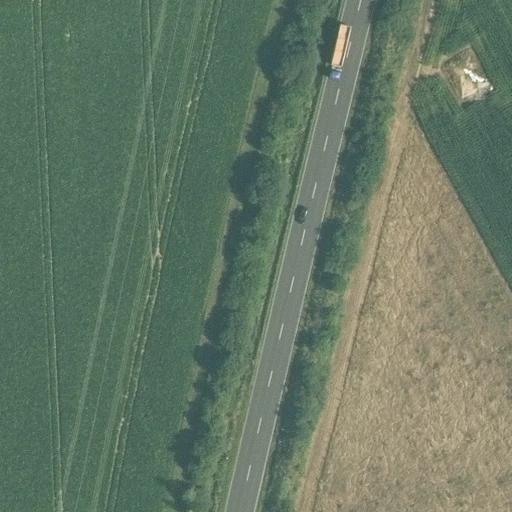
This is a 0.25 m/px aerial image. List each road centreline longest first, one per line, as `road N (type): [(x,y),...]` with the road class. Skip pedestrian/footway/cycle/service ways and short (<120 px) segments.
road 1 (primary): [(362,0),(236,511)]
road 2 (track): [(170,511),(285,0)]
